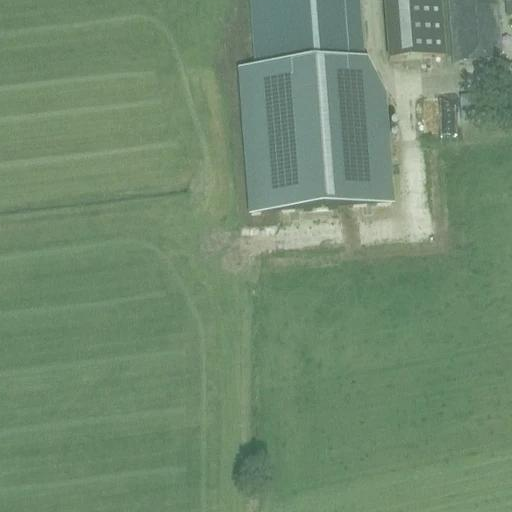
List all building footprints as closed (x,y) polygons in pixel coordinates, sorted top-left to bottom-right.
[(250,0),(256,72),(241,73),(252,218),(391,207),(382,99),(362,64),(357,0),(250,0)] [(438,0),(381,0),(387,63),(443,58),(438,0)] [(511,0),(446,0),(451,67),(499,64),(495,3),(503,2),(504,21),(511,21),(511,0)] [(458,99),(460,125),(499,122),(496,96),(458,99)] [(455,128),(454,103),(442,103),(443,128),(455,128)]
